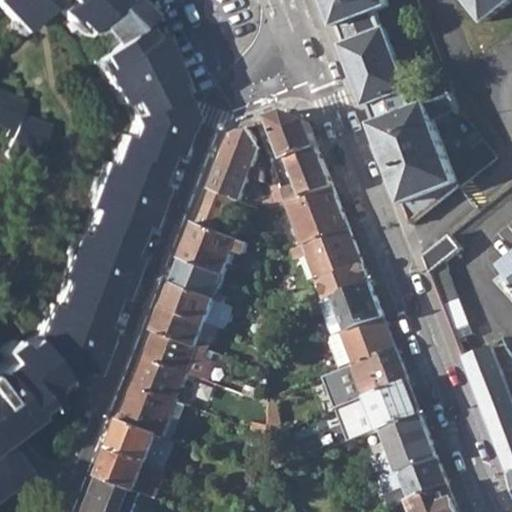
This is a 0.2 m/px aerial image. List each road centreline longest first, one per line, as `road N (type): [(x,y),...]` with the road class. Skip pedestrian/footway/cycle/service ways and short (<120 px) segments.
road 1 (residential): [(306,60),(228,100),(208,128),(59,511)]
road 2 (residential): [(490,511),(306,60)]
